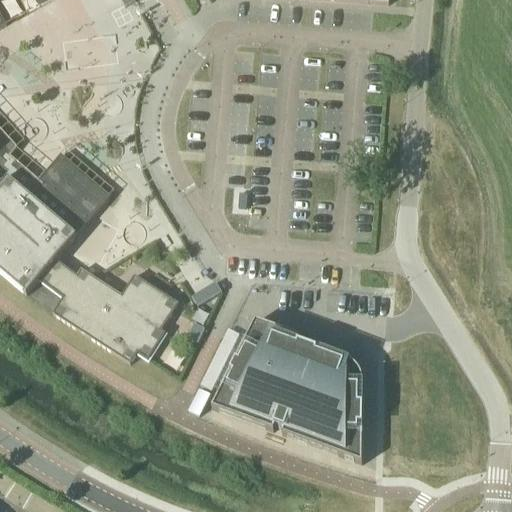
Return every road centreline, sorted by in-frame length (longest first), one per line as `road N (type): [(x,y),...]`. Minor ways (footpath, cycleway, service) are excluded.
road 1 (residential): [(497,511),(494,401),(405,249),(419,0)]
road 2 (tertiary): [(0,439),(124,511)]
